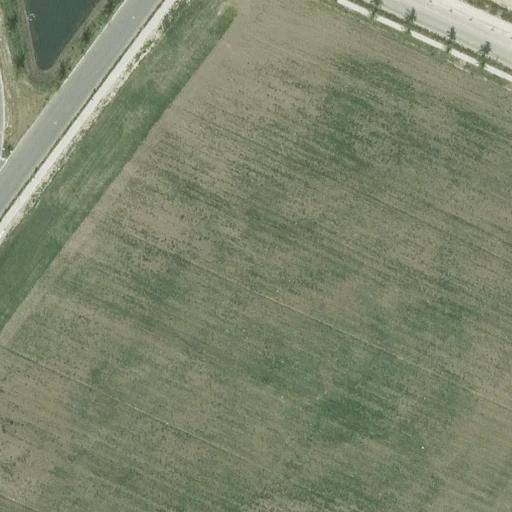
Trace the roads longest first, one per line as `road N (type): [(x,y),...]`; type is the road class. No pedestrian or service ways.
road 1 (unclassified): [(0,197),(153,0)]
road 2 (unclassified): [(387,0),(511,56)]
